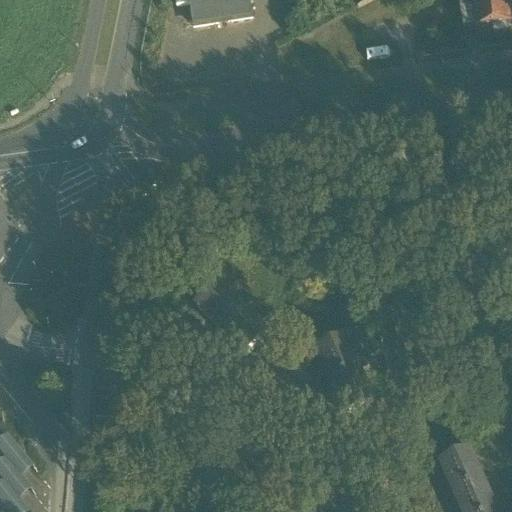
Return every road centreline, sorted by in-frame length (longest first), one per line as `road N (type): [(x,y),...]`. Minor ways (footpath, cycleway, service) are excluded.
road 1 (unclassified): [(85,129),(170,150),(511,96)]
road 2 (tertiary): [(85,129),(105,106),(129,0)]
road 3 (tertiary): [(97,0),(80,80),(85,129)]
